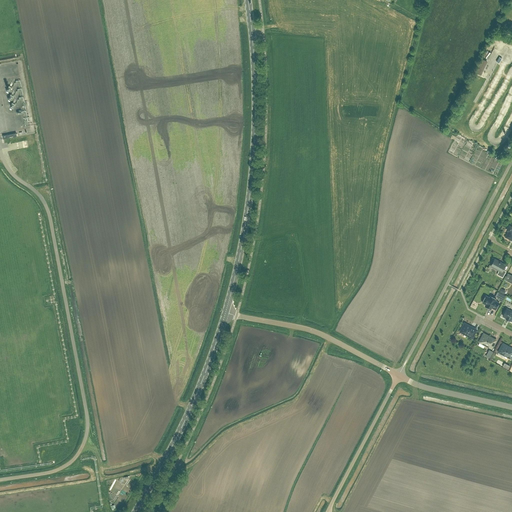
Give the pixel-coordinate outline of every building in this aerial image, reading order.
[(476,73),(480,75),(487,61),(482,59),(476,73)] [(503,277),(506,271),(503,269),(505,265),(494,259),(494,260),(493,260),(491,262),(492,263),(490,266),(499,270),(497,274),(503,277)] [(502,302),(505,296),(497,292),(495,296),(498,298),(498,300),(502,302)] [(489,297),(486,295),(482,302),(486,304),(485,306),(491,309),(492,308),(495,309),(499,302),(495,300),(496,299),(490,296),(489,297)] [(511,320),(511,311),(506,308),(503,316),(506,317),(506,318),(510,320),(511,320)] [(472,338),(476,330),(464,323),(460,331),(472,338)] [(491,348),(496,340),(484,334),(479,341),(491,348)] [(511,358),(511,355),(511,348),(503,344),(499,352),(511,358)]
